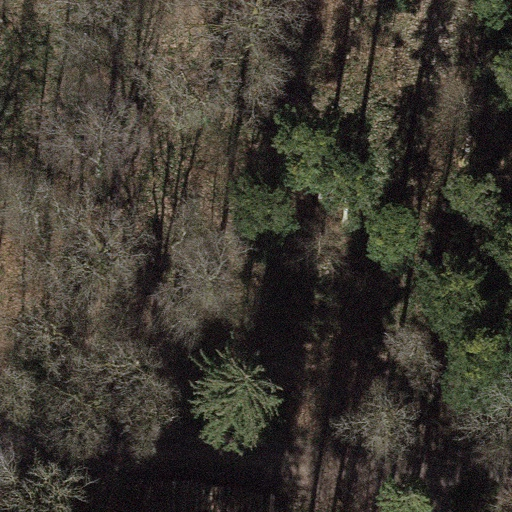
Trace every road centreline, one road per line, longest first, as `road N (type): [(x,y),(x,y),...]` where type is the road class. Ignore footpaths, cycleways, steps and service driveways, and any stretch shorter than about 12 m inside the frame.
road 1 (track): [(511,477),(147,432)]
road 2 (track): [(0,415),(147,432)]
